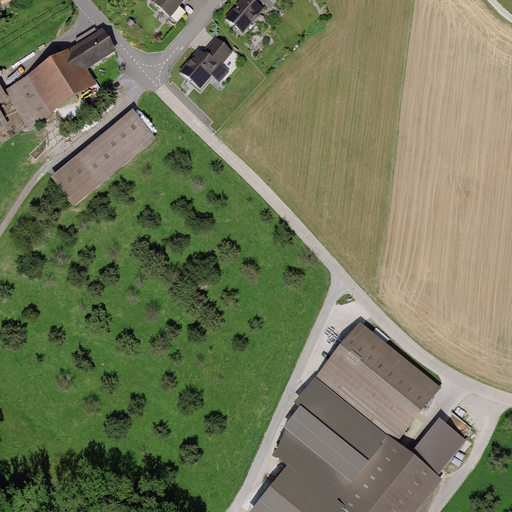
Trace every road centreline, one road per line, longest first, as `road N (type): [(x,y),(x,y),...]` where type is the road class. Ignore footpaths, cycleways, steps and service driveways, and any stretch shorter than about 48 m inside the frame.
road 1 (unclassified): [(511,401),(432,365),(163,91),(154,72)]
road 2 (track): [(230,511),(343,277)]
road 3 (track): [(0,233),(35,178),(154,72)]
